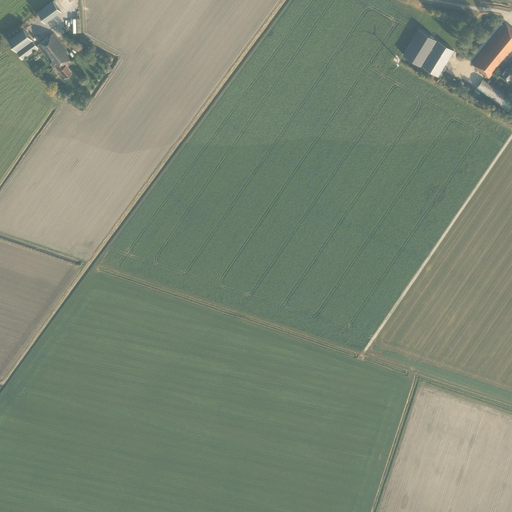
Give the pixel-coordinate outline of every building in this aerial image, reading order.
[(61,11),(53,0),(37,12),(45,23),(61,11)] [(511,48),(511,28),(505,22),(472,63),(489,77),(501,62),(506,67),(500,75),(507,81),(511,75),(511,62),(505,57),(511,48)] [(15,49),(31,37),(22,26),(6,37),(15,49)] [(433,48),(431,47),(437,39),(419,28),(403,54),(421,65),(428,52),(430,53),(422,65),(438,75),(454,50),(438,40),(433,48)] [(60,70),(66,77),(72,72),(65,64),(73,58),(53,32),(38,44),(54,66),(55,65),(59,71),(60,70)] [(38,47),(31,37),(15,49),(22,59),(38,47)] [(476,88),(507,110),(511,103),(511,98),(483,78),(476,88)]
